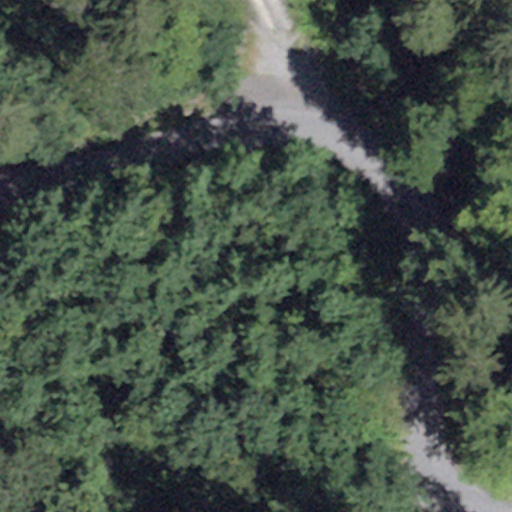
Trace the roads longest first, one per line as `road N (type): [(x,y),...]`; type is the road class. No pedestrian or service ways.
road 1 (tertiary): [(459,511),(431,478),(424,444),(429,244),(405,177),(378,151),(352,133),(267,121),(0,190)]
road 2 (track): [(352,133),(511,66)]
road 3 (track): [(267,121),(275,32),(268,0)]
